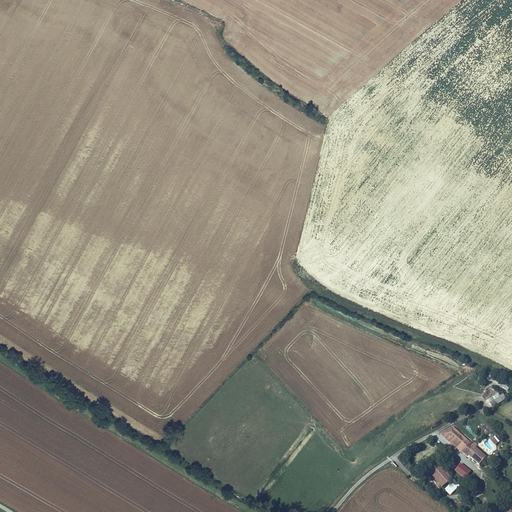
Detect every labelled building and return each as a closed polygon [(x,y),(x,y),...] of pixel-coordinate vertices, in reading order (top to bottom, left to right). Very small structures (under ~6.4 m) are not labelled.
[(451,423),(439,430),(443,435),(460,449),(465,453),(466,453),(473,445),(476,443),(471,439),(469,441),(451,423)] [(491,446),(497,444),(493,436),(488,438),(491,446)] [(473,445),(466,453),(477,464),(484,456),(473,445)] [(435,457),(424,466),(438,484),(449,476),(435,457)] [(458,464),(453,469),(459,474),(464,468),(458,464)]
